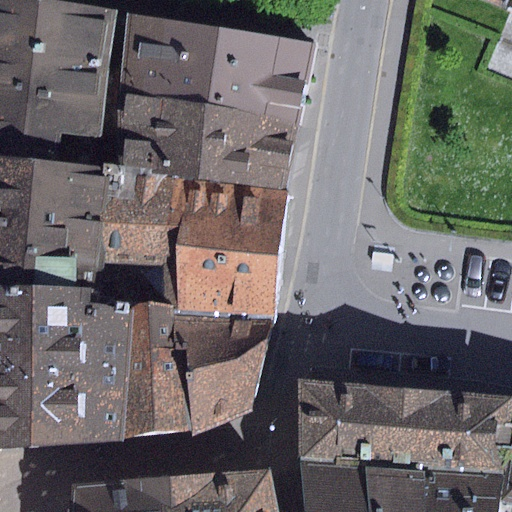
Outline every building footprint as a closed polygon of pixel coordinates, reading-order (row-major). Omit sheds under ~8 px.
[(126,14),(42,0),(0,0),(0,285),(95,288),(103,166),(114,161),(119,93),(126,14)] [(511,0),(480,0),(511,13),(511,0)] [(316,46),(126,14),(119,93),(300,123),(316,46)] [(300,123),(119,93),(114,161),(289,187),(300,123)] [(276,315),(288,192),(103,166),(95,288),(95,297),(134,301),(182,306),(276,315)] [(0,285),(0,447),(123,439),(134,301),(95,297),(95,288),(0,285)] [(192,430),(182,306),(134,301),(123,439),(192,430)] [(192,430),(192,436),(254,409),(276,315),(182,306),(192,430)] [(298,459),(489,471),(491,445),(495,396),(298,380),(298,459)] [(511,439),(511,397),(495,396),(491,445),(511,448),(511,439)] [(511,439),(511,448),(507,472),(503,504),(511,506),(511,439)] [(501,511),(503,504),(507,472),(489,471),(298,459),(306,511),(501,511)] [(276,511),(268,471),(172,478),(173,511),(276,511)] [(173,511),(172,478),(71,485),(70,511),(173,511)]
